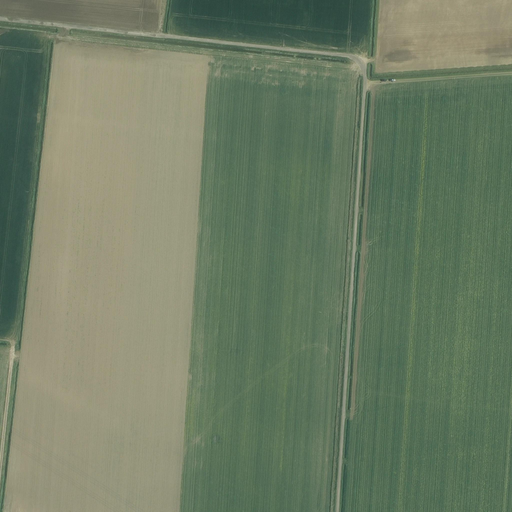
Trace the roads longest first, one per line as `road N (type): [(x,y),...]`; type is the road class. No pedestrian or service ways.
road 1 (track): [(337,511),(364,70),(346,55),(0,19)]
road 2 (track): [(0,470),(12,341)]
